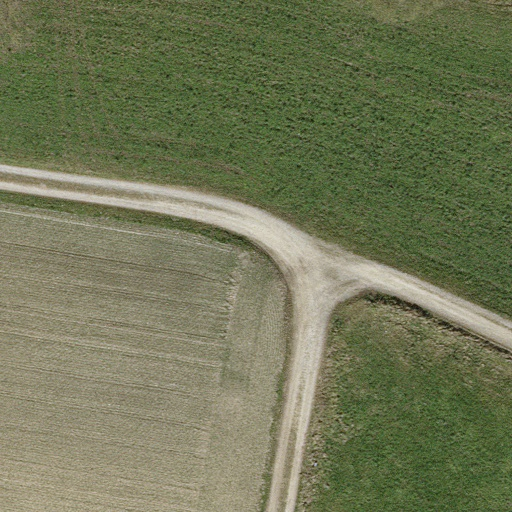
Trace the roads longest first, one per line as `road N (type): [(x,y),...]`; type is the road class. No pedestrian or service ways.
road 1 (track): [(511,330),(322,257),(214,205),(0,174)]
road 2 (track): [(286,511),(322,257)]
